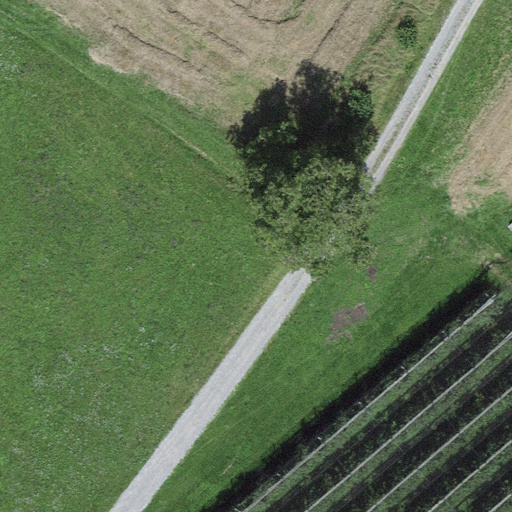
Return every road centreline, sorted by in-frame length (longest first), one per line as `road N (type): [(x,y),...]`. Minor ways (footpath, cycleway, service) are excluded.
road 1 (track): [(477,0),(333,239),(127,511)]
road 2 (track): [(333,239),(93,59),(0,5)]
